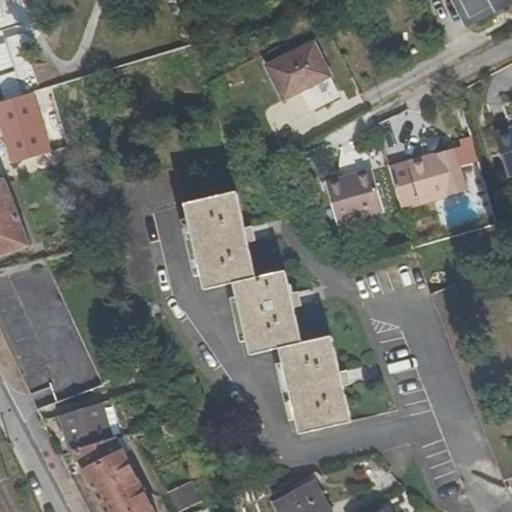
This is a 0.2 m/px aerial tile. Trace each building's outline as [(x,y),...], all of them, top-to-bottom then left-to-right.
[(511,3),(511,0),(464,0),(477,23),(511,3)] [(334,78),(314,40),(268,63),(288,102),(334,78)] [(34,92),(0,102),(0,120),(13,163),(52,152),(34,92)] [(511,172),(511,127),(495,133),(506,174),(511,172)] [(406,161),(418,203),(464,190),(452,148),(420,157),(408,161),(406,161)] [(322,182),(333,224),(379,212),(373,188),(390,183),(384,158),(373,161),(375,168),(335,179),(323,182),(322,182)] [(0,258),(32,246),(6,180),(0,182),(0,258)] [(203,271),(206,286),(234,280),(236,290),(248,337),(251,352),(280,346),(283,359),(296,416),(300,432),(351,420),(342,382),(339,367),(331,333),(302,339),(293,304),(290,290),(285,268),(257,274),(249,239),(245,223),(236,188),(185,200),(189,215),(203,271)] [(245,223),(249,239),(254,237),(251,222),(245,223)] [(130,374),(76,259),(50,272),(105,386),(130,374)] [(511,425),(456,282),(427,294),(457,368),(501,484),(511,481),(511,484),(511,425)] [(290,290),(293,304),(298,303),(295,289),(290,290)] [(339,367),(342,382),(348,381),(344,366),(339,367)] [(198,375),(176,381),(188,418),(209,411),(198,375)] [(104,404),(62,416),(73,453),(77,452),(116,440),(104,404)] [(116,440),(77,452),(108,511),(156,511),(120,439),(116,440)] [(280,511),(331,511),(314,480),(275,501),(280,511)] [(177,511),(180,511),(204,502),(195,481),(169,492),(177,511)]
